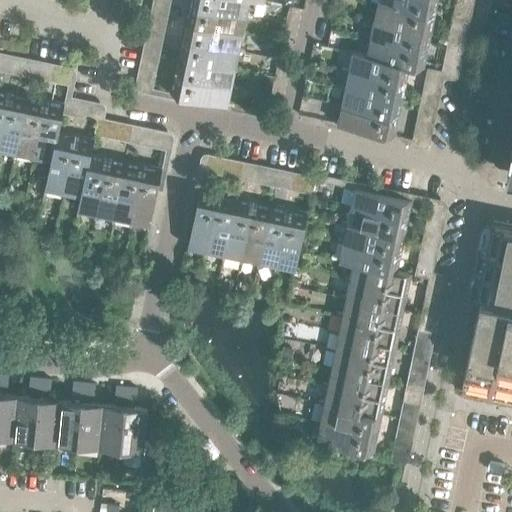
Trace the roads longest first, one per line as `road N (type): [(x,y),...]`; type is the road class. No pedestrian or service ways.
road 1 (residential): [(196,116),(102,95),(116,31),(0,7)]
road 2 (residential): [(153,356),(150,327),(196,116)]
road 3 (residential): [(274,511),(153,356)]
road 4 (residential): [(446,169),(285,134)]
road 5 (residential): [(153,356),(102,367),(0,358)]
road 6 (residential): [(474,191),(491,160),(511,58)]
road 7 (residential): [(285,134),(316,0)]
